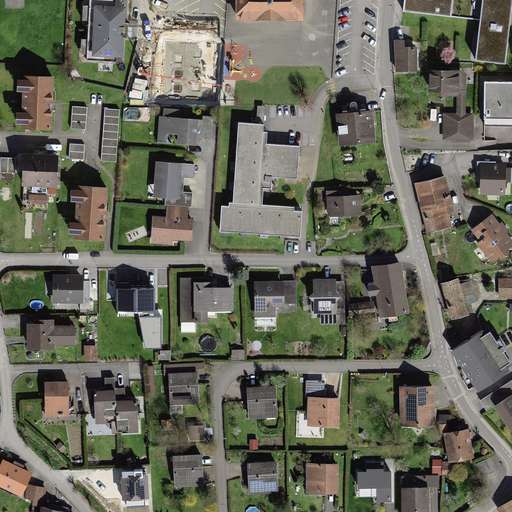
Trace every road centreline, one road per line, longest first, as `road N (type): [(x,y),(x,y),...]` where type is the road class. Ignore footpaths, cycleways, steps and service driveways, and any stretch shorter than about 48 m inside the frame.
road 1 (residential): [(422,255),(362,262),(0,259)]
road 2 (residential): [(445,361),(226,373),(219,411),(225,511)]
road 3 (residential): [(422,255),(392,135),(389,0)]
road 4 (residential): [(511,459),(469,415),(445,361)]
